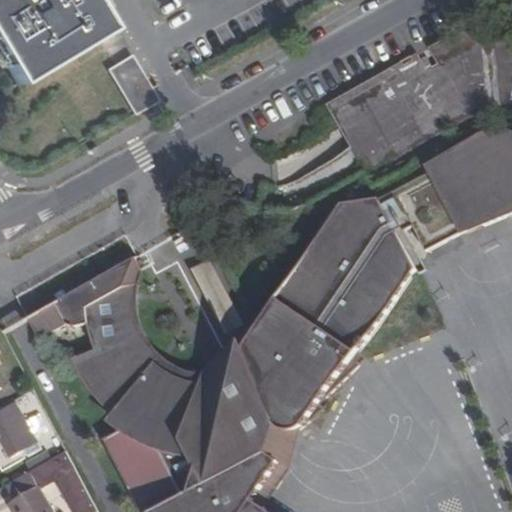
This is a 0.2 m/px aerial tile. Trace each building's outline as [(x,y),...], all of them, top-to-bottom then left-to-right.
[(0,0),(0,63),(13,86),(105,30),(86,0),(0,0)] [(133,55),(109,68),(135,115),(159,102),(133,55)] [(425,56),(331,99),(360,163),(469,113),(457,86),(442,93),(425,56)] [(268,511),(256,503),(417,273),(398,238),(413,230),(426,255),(462,237),(463,238),(511,217),(511,135),(503,134),(495,135),(486,137),(479,141),(428,171),(431,177),(381,202),(343,207),(231,373),(223,376),(213,377),(201,376),(190,374),(177,369),(167,363),(160,357),(151,348),(143,334),(139,321),(137,309),(137,296),(139,285),(143,274),(137,262),(28,322),(41,347),(55,339),(54,335),(66,327),(76,331),(88,328),(88,330),(89,333),(90,337),(91,341),(92,345),(94,349),(96,353),(74,363),(77,371),(82,380),(87,388),(94,398),(105,410),(113,417),(109,424),(121,434),(105,444),(140,511),(268,511)] [(210,263),(191,273),(225,338),(245,328),(210,263)] [(13,413),(10,407),(0,412),(0,437),(1,437),(12,458),(37,443),(35,440),(23,419),(18,410),(13,413)] [(36,411),(23,419),(35,440),(47,433),(36,411)] [(25,466),(30,474),(31,474),(52,462),(47,453),(25,466)] [(57,482),(73,511),(95,511),(65,454),(52,462),(31,474),(30,474),(7,487),(15,503),(12,506),(15,511),(52,511),(41,491),(57,482)]
